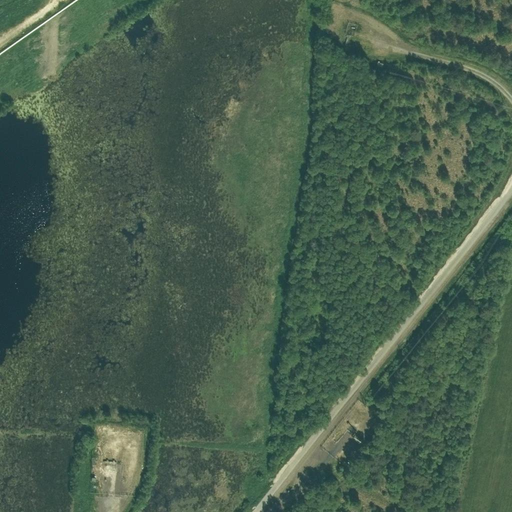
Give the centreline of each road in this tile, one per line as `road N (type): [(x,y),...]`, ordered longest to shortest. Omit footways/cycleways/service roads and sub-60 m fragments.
road 1 (unclassified): [(511,192),(258,511)]
road 2 (track): [(511,97),(476,70),(364,41)]
